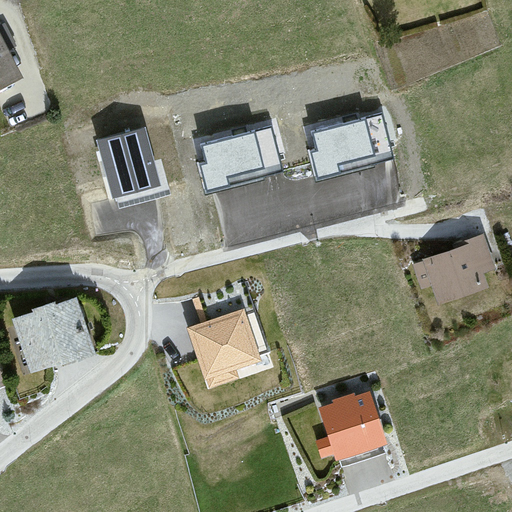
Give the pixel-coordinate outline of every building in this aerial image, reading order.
[(1,28),(0,28),(0,95),(28,81),(1,28)] [(381,113),(311,132),(316,148),(310,150),(318,179),(393,159),(381,113)] [(144,127),(98,139),(113,199),(160,186),(144,127)] [(269,128),(199,147),(203,163),(198,164),(205,193),(281,173),(269,128)] [(489,239),(426,262),(440,307),(501,285),(489,239)] [(78,295),(15,315),(33,371),(95,352),(78,295)] [(188,320),(208,384),(241,375),(237,360),(261,353),(247,303),(188,320)] [(371,394),(321,409),(332,444),(334,463),(386,445),(371,394)]
